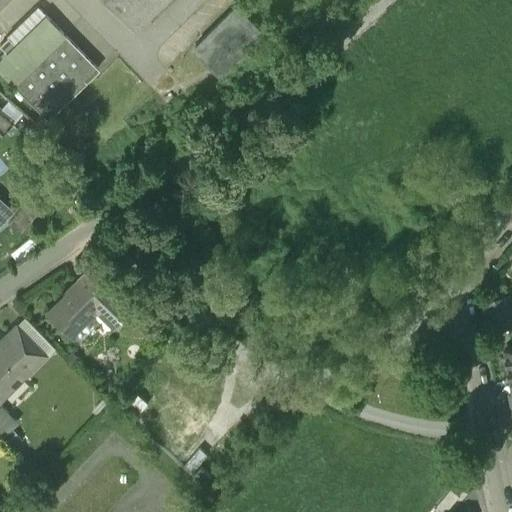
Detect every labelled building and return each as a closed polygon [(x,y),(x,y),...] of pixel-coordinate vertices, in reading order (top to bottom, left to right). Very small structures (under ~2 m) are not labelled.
[(108,0),(136,27),(163,0),(108,0)] [(261,0),(240,0),(194,45),(221,72),(278,17),(261,0)] [(261,0),(278,17),(288,27),(315,0),(261,0)] [(46,15),(15,44),(8,37),(0,43),(0,45),(7,53),(0,59),(0,68),(46,116),(98,69),(46,15)] [(12,123),(0,112),(0,132),(1,134),(12,123)] [(41,161),(29,175),(37,183),(50,169),(41,161)] [(0,228),(11,217),(0,206),(0,228)] [(142,287),(112,259),(101,270),(131,298),(142,287)] [(93,262),(46,308),(72,332),(104,300),(120,316),(134,302),(131,298),(101,270),(93,262)] [(18,322),(0,339),(0,396),(4,393),(1,389),(18,372),(21,376),(46,351),(18,322)] [(10,426),(0,415),(0,430),(3,433),(10,426)] [(451,486),(436,505),(444,511),(445,511),(460,494),(451,486)]
